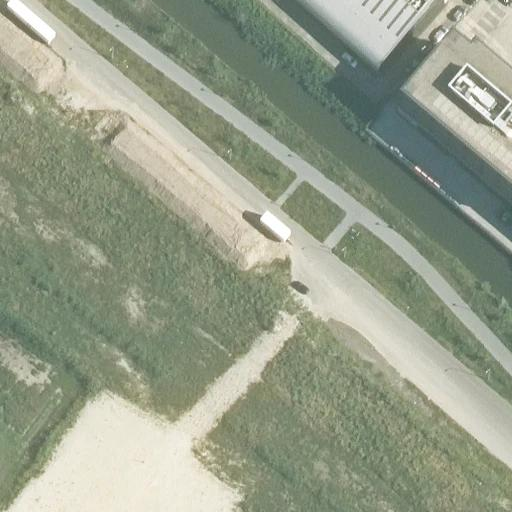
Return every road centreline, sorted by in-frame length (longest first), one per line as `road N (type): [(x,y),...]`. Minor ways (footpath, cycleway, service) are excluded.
road 1 (unclassified): [(329,270),(10,0)]
road 2 (unclassified): [(511,432),(329,270)]
road 3 (unclassified): [(176,443),(329,270)]
